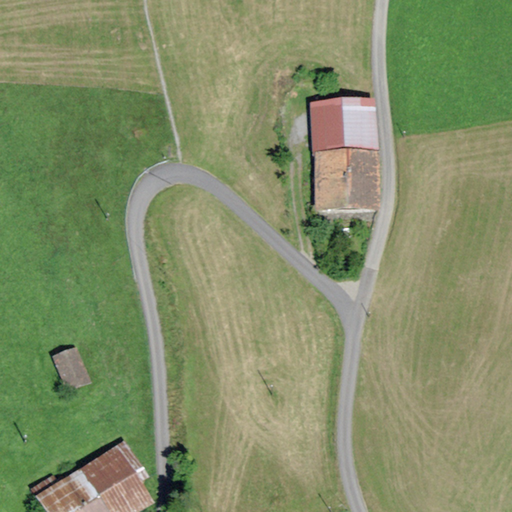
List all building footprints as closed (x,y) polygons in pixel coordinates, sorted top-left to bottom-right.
[(317,156),(378,155),(373,103),(323,105),(326,151),(317,151),(317,156)] [(379,205),(378,155),(317,156),(317,206),(379,205)] [(69,391),(88,383),(76,354),(57,361),(69,391)] [(87,478),(110,511),(127,511),(132,509),(133,511),(142,511),(144,511),(143,509),(153,502),(140,483),(147,478),(125,445),(103,460),(106,465),(87,478)] [(53,511),(110,511),(87,478),(82,472),(44,498),(53,511)]
